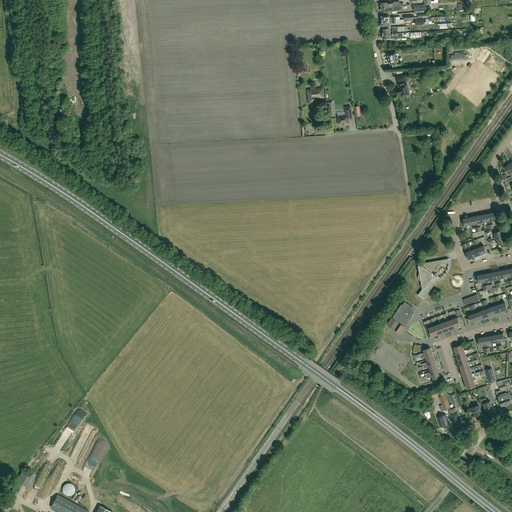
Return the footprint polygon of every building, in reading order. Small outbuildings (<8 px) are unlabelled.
[(399,62),(396,51),(387,53),(390,65),(395,63),(395,67),(402,65),(401,62),(399,62)] [(464,54),(464,52),(454,52),(455,55),(451,55),(451,60),(467,60),(467,54),(464,54)] [(397,95),(401,94),(404,93),(404,95),(409,94),(409,92),(410,92),(408,85),(407,86),(406,83),(399,84),(399,88),(396,89),(397,95)] [(309,102),(317,102),(316,97),(324,96),(323,88),(314,89),(314,90),(308,91),(309,102)] [(338,123),(349,122),(348,119),(352,119),(350,106),(346,106),(347,114),(338,115),(338,123)] [(482,214),(483,222),(487,221),(487,223),(490,222),(489,221),(488,213),(482,214)] [(477,223),(475,216),(469,217),(471,224),(474,224),(474,225),(477,225),(477,223)] [(494,233),(495,236),(494,237),(495,239),(496,239),(503,236),(501,230),(494,233)] [(503,236),(496,239),(497,242),(498,245),(503,243),(505,242),(503,236)] [(480,254),(486,252),(484,245),(478,247),(480,254)] [(474,257),(480,254),(478,247),(472,250),(474,257)] [(474,257),(472,250),(468,251),(468,250),(465,251),(466,252),(465,252),(468,259),(474,257)] [(424,299),(437,280),(438,279),(439,279),(441,278),(438,275),(438,274),(438,273),(437,273),(437,272),(436,272),(436,271),(440,264),(449,263),(449,261),(448,258),(418,264),(420,272),(419,272),(419,273),(419,274),(418,275),(418,276),(418,277),(419,278),(419,279),(419,280),(420,280),(420,281),(421,281),(421,282),(422,282),(423,288),(418,295),(424,299)] [(510,276),(508,269),(502,270),(504,277),(507,277),(507,278),(510,278),(510,276)] [(489,272),(491,280),(494,279),(495,281),(498,280),(496,271),(489,272)] [(483,274),(477,275),(478,283),(482,282),(482,283),(485,283),(483,274)] [(413,307),(405,301),(403,304),(402,304),(387,324),(400,333),(405,326),(404,326),(409,318),(410,319),(413,314),(412,314),(413,312),(413,310),(411,309),(413,307)] [(501,303),(501,302),(498,303),(501,311),(507,309),(505,302),(501,303)] [(495,313),(501,311),(498,303),(495,304),(496,305),(493,306),(495,313)] [(493,306),(489,307),(486,308),(489,315),(495,313),(493,306)] [(483,318),(489,315),(486,308),(486,307),(483,308),(484,309),(481,310),(483,318)] [(477,312),(477,310),(474,311),(477,320),(483,318),(481,310),(477,312)] [(471,322),(477,320),(474,311),(471,312),(472,314),(468,315),(471,322)] [(455,328),(461,326),(458,317),(452,319),(455,328)] [(449,330),(455,328),(452,319),(446,321),(449,330)] [(443,332),(449,330),(446,321),(440,323),(443,332)] [(437,334),(443,332),(440,323),(434,325),(437,334)] [(431,336),(437,334),(434,325),(428,328),(431,336)] [(455,353),(464,350),(462,344),(453,347),(455,353)] [(420,356),(432,352),(430,347),(423,350),(424,352),(419,354),(420,356)] [(457,359),(466,356),(464,350),(455,353),(457,359)] [(468,362),(467,359),(466,356),(457,359),(459,365),(468,362)] [(423,366),(435,362),(434,357),(426,360),(427,362),(422,364),(423,366)] [(461,371),(470,368),(468,362),(459,365),(461,371)] [(426,376),(438,372),(437,367),(430,369),(430,372),(425,373),(426,376)] [(463,377),(472,374),(470,368),(461,371),(463,377)] [(489,382),(497,380),(493,368),(485,370),(489,382)] [(465,383),(474,380),(472,374),(463,377),(465,383)] [(505,393),(504,390),(505,390),(504,388),(506,388),(505,383),(507,383),(506,379),(501,381),(503,388),(502,391),(506,404),(511,402),(508,392),(505,393)] [(467,389),(476,386),(474,380),(465,383),(467,389)] [(491,389),(490,385),(489,384),(487,385),(488,390),(487,391),(491,402),(495,401),(491,389)] [(502,391),(502,389),(500,390),(497,391),(500,398),(499,399),(501,406),(506,404),(502,391)] [(439,395),(442,405),(440,405),(442,411),(450,408),(446,394),(443,395),(443,394),(439,395)] [(487,402),(486,398),(482,399),(480,400),(481,403),(483,402),(483,403),(486,411),(493,409),(490,401),(487,402)] [(482,413),(479,405),(470,408),(471,411),(473,410),(475,415),(482,413)] [(457,412),(455,408),(449,410),(453,423),(460,421),(457,411),(457,412)] [(445,411),(441,412),(437,414),(438,417),(441,427),(450,424),(446,414),(445,411)] [(17,481),(1,506),(1,507),(7,511),(8,511),(15,501),(12,500),(22,484),(28,488),(35,477),(31,475),(30,476),(27,474),(22,471),(16,480),(17,481)] [(67,495),(69,495),(70,495),(72,495),(72,494),(74,493),(74,492),(75,491),(75,489),(75,488),(75,487),(74,486),(73,485),(72,484),(71,484),(70,483),(68,483),(67,483),(66,484),(64,485),(63,486),(63,487),(62,488),(62,490),(63,492),(64,493),(65,494),(66,495),(67,495)] [(60,511),(88,511),(89,511),(58,494),(51,507),(60,511)]
